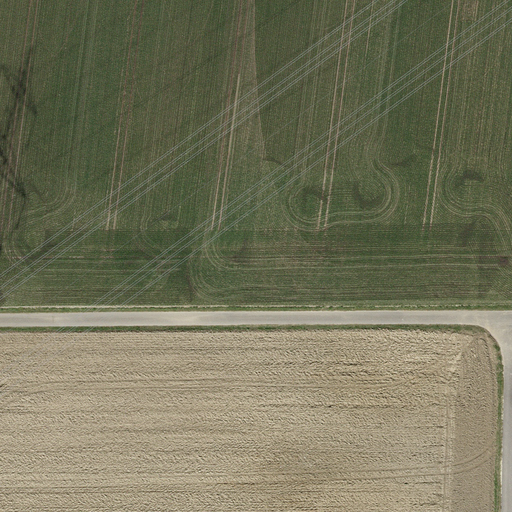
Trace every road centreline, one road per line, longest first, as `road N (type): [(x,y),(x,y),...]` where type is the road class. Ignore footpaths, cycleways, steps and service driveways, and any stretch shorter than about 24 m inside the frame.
road 1 (track): [(0,321),(511,323)]
road 2 (track): [(509,511),(511,323)]
